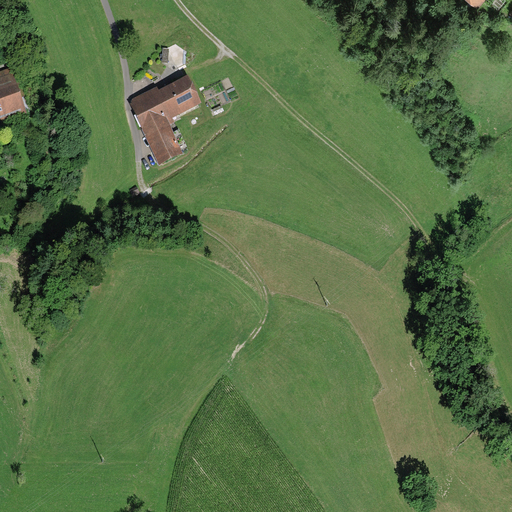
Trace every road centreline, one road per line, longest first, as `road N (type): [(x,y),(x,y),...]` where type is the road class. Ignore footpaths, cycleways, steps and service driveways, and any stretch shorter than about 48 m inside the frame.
road 1 (track): [(177,0),(401,205),(433,257),(460,271)]
road 2 (track): [(246,345),(264,317),(265,296),(250,270),(215,236),(150,206),(138,158)]
